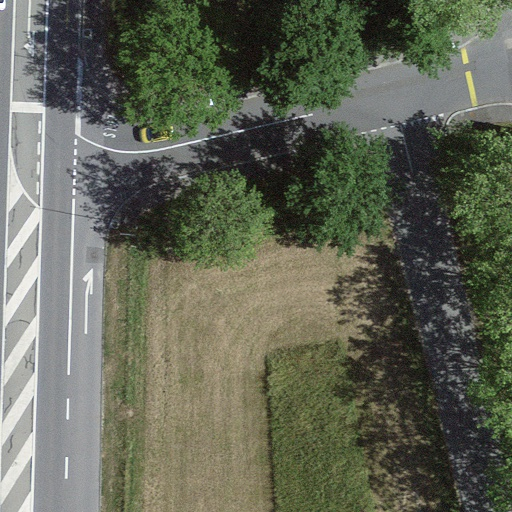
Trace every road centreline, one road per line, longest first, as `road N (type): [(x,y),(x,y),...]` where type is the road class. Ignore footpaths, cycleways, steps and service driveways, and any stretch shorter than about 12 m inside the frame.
road 1 (secondary): [(46,0),(39,511)]
road 2 (unclassified): [(408,90),(489,511)]
